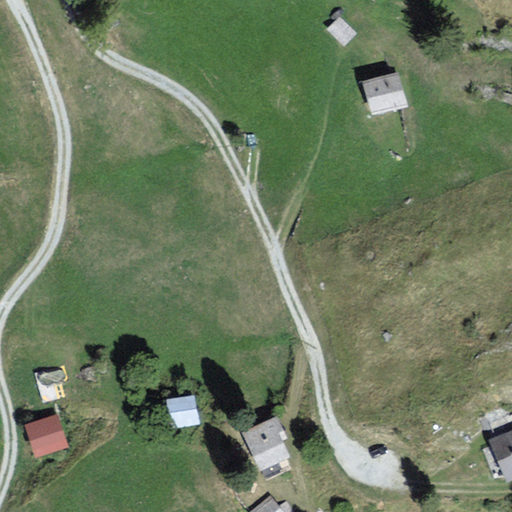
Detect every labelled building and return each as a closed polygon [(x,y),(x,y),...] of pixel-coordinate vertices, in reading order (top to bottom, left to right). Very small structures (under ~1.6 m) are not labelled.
[(397,74),(358,82),(365,117),(404,109),(397,74)] [(199,397),(163,402),(167,430),(203,424),(199,397)] [(59,417),(23,427),(32,458),(68,448),(59,417)] [(270,423),(238,435),(256,483),(288,471),(270,423)] [(511,432),(484,443),(498,480),(511,474),(511,432)] [(278,511),(266,497),(246,511),(278,511)]
